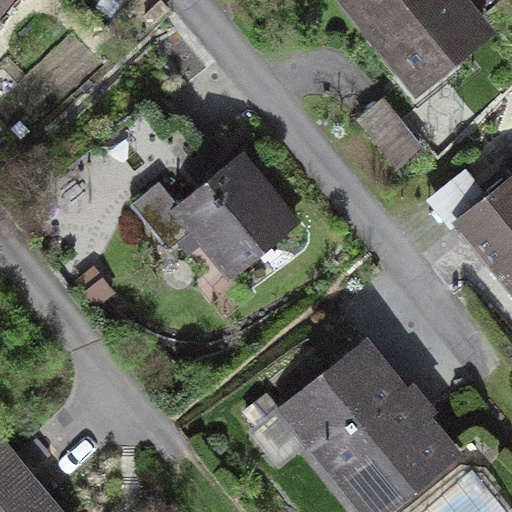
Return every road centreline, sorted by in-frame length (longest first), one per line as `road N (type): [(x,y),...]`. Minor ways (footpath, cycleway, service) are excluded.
road 1 (residential): [(167,0),(469,355)]
road 2 (residential): [(0,266),(145,444)]
